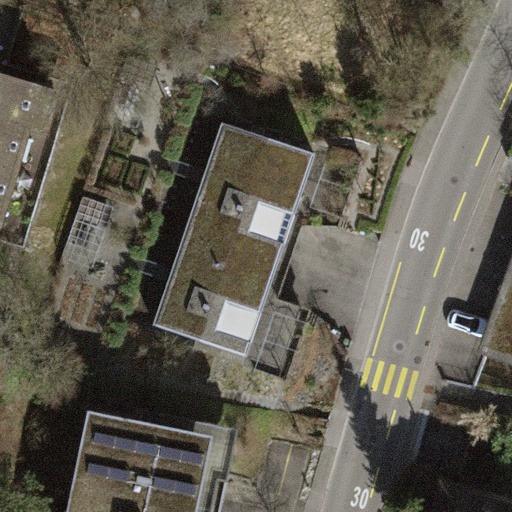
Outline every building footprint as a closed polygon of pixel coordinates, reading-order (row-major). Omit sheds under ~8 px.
[(48,93),(0,81),(0,229),(13,233),(48,93)] [(173,209),(297,251),(313,205),(371,224),(397,147),(364,136),(356,160),(330,151),(325,166),(202,124),(173,209)] [(297,251),(173,209),(135,321),(286,372),(280,391),(319,405),(346,326),(279,304),(297,251)] [(511,292),(489,355),(511,363),(511,292)] [(227,511),(242,445),(101,415),(79,511),(227,511)] [(511,511),(511,480),(449,464),(436,511),(511,511)]
